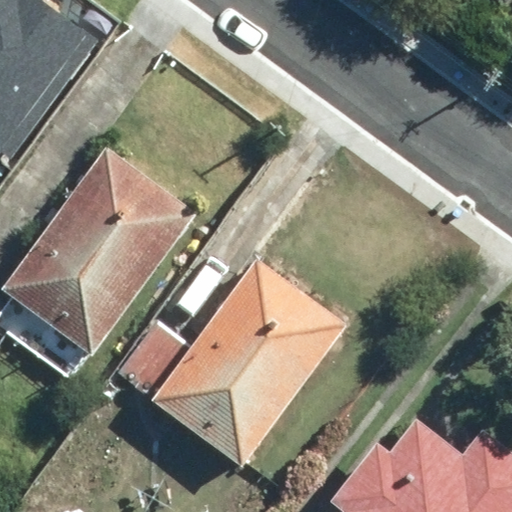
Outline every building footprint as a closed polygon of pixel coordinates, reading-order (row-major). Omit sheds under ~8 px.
[(484,0),(498,10),(505,0),(484,0)] [(191,216),(98,147),(0,279),(0,297),(85,359),(191,216)] [(251,257),(186,346),(153,325),(116,379),(146,400),(140,409),(234,476),(344,325),(251,257)] [(76,412),(47,391),(14,435),(43,456),(76,412)] [(320,509),(324,511),(511,511),(511,463),(475,435),(456,460),(408,423),(381,456),(372,448),(320,509)]
